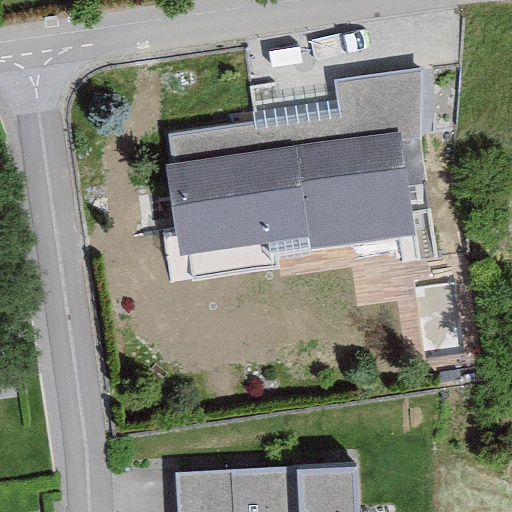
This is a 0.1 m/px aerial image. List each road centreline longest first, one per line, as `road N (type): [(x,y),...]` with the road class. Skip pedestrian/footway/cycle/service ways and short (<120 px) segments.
road 1 (residential): [(511,0),(28,67)]
road 2 (residential): [(28,67),(68,352),(81,511)]
